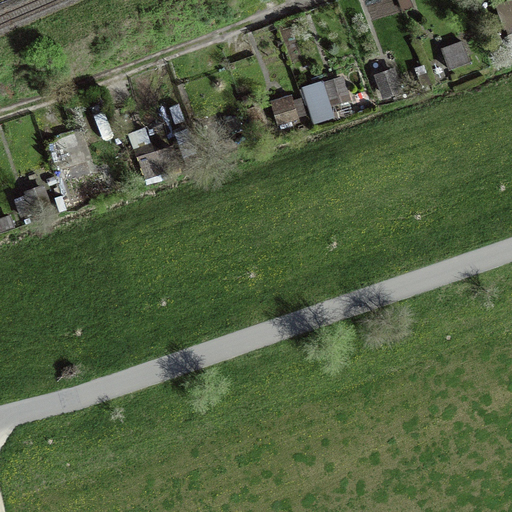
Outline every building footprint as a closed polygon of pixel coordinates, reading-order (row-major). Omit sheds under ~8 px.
[(401,13),(414,9),(410,0),(393,0),(395,4),(398,3),(401,13)] [(511,47),(511,1),(494,8),(503,34),(506,32),(511,47)] [(278,30),(275,23),(263,28),(265,35),(278,30)] [(450,73),(471,65),(463,42),(442,50),(450,73)] [(250,63),(248,59),(235,63),(236,68),(250,63)] [(426,75),(424,67),(415,69),(417,78),(426,75)] [(374,77),(383,101),(404,94),(395,69),(374,77)] [(301,89),(313,127),(334,120),(330,108),(351,102),(343,77),(323,84),(322,82),(301,89)] [(242,98),(245,107),(252,105),(248,95),(242,98)] [(291,95),(270,102),(278,128),(299,121),(298,119),(307,116),(301,99),(293,102),(291,95)] [(169,108),(176,126),(184,123),(177,105),(169,108)] [(243,130),(238,117),(227,121),(232,134),(243,130)] [(127,135),(147,187),(160,182),(158,176),(188,165),(180,145),(155,154),(151,143),(158,141),(152,127),(145,129),(145,128),(127,135)] [(90,172),(87,161),(60,168),(62,174),(55,175),(61,196),(55,198),(59,215),(76,210),(74,202),(111,192),(105,169),(92,173),(92,171),(90,172)] [(55,216),(44,185),(23,193),(24,197),(15,201),(22,222),(32,218),(33,223),(55,216)] [(0,233),(15,228),(11,216),(0,219),(0,233)]
